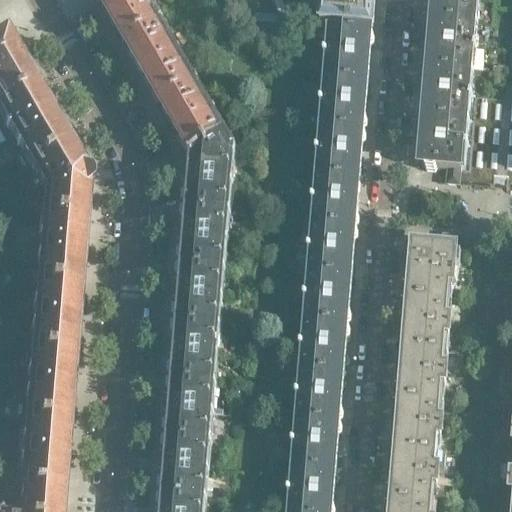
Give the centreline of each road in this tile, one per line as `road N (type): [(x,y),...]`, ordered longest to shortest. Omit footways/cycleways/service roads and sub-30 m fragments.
road 1 (residential): [(111,511),(137,184),(123,140),(40,0)]
road 2 (residential): [(401,0),(358,511)]
